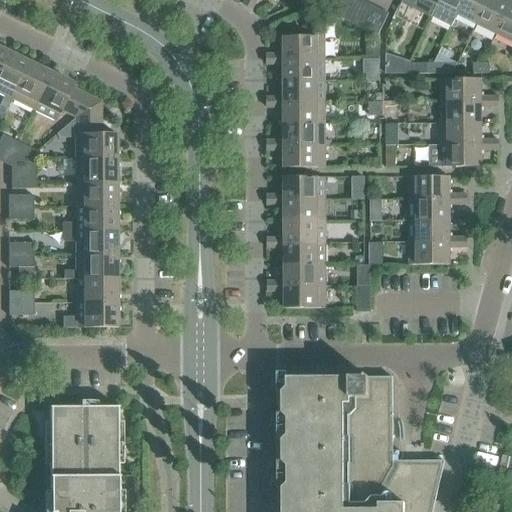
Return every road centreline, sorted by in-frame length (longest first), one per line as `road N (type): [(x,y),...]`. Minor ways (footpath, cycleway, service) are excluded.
road 1 (tertiary): [(199,353),(199,135),(185,83),(142,36),(68,0)]
road 2 (residential): [(145,354),(143,100),(0,28)]
road 3 (residential): [(256,353),(255,29),(199,0)]
road 4 (residential): [(256,353),(455,355),(477,344),(511,227)]
road 5 (residential): [(258,511),(256,353)]
road 6 (tertiary): [(199,511),(199,353)]
road 7 (residential): [(0,383),(10,363),(145,354)]
